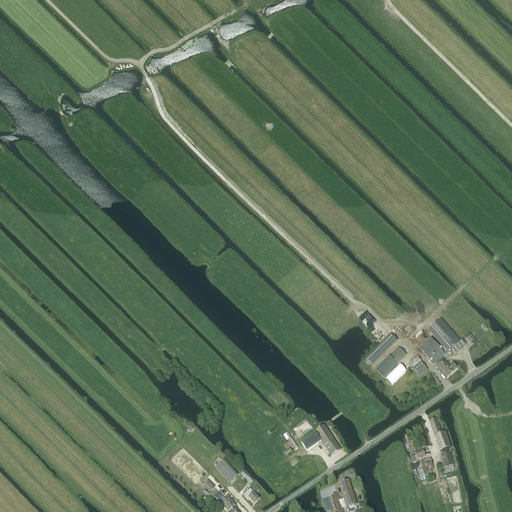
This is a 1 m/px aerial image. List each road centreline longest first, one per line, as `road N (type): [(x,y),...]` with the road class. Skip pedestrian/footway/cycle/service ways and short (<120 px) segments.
road 1 (track): [(416,350),(352,300),(167,120),(136,61),(108,59),(47,0)]
road 2 (tertiary): [(511,345),(269,511)]
road 3 (track): [(511,125),(388,0)]
road 4 (track): [(489,511),(466,404),(493,417),(511,413)]
